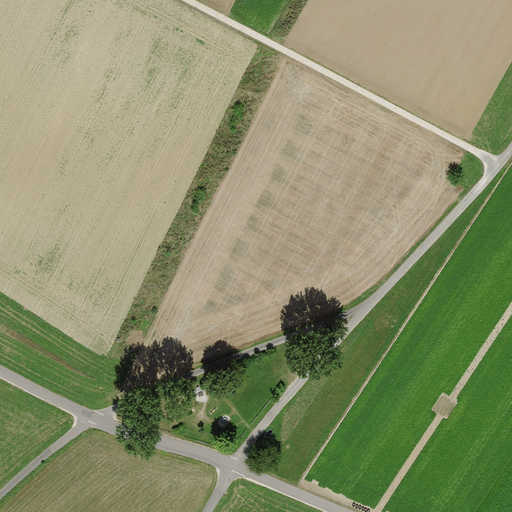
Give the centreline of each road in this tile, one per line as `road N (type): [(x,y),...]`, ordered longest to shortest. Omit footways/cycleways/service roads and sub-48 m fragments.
road 1 (track): [(493,170),(178,0)]
road 2 (residential): [(361,308),(94,417)]
road 3 (unclassified): [(511,147),(361,308)]
road 4 (unclassified): [(361,308),(236,466)]
road 5 (residential): [(236,466),(94,417)]
road 6 (residential): [(94,417),(0,494)]
